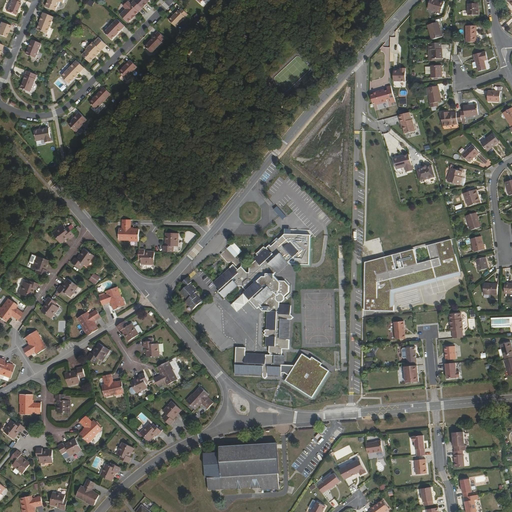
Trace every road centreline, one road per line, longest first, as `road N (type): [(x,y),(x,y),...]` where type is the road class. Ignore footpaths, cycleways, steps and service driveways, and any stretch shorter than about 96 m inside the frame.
road 1 (residential): [(247,189),(417,0)]
road 2 (residential): [(172,0),(69,105),(36,117),(0,104)]
road 3 (residential): [(290,417),(435,404)]
road 4 (residential): [(88,228),(11,337),(17,347)]
road 5 (residential): [(211,431),(156,459),(99,511)]
